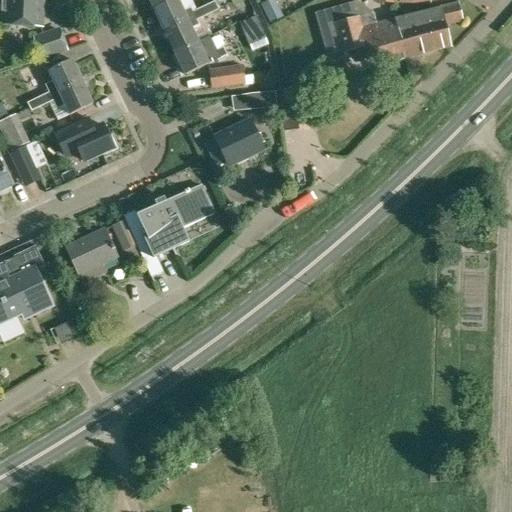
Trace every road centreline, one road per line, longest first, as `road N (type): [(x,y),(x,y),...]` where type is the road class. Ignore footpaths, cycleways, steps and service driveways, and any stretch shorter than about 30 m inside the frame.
road 1 (residential): [(0,414),(196,286),(334,180),(511,1)]
road 2 (secondary): [(0,479),(244,322),(409,182),(511,75)]
road 3 (residential): [(0,242),(138,176),(157,153),(152,128),(105,44),(102,0)]
